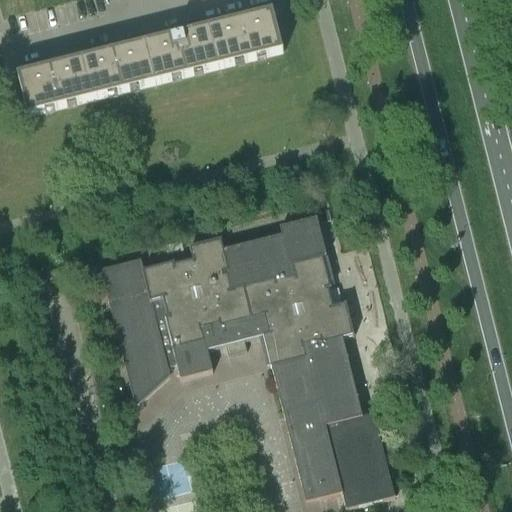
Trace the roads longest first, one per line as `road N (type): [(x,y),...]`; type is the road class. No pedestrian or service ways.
road 1 (secondary): [(404,0),(511,424)]
road 2 (secondary): [(511,226),(455,0)]
road 3 (residential): [(21,48),(147,17)]
